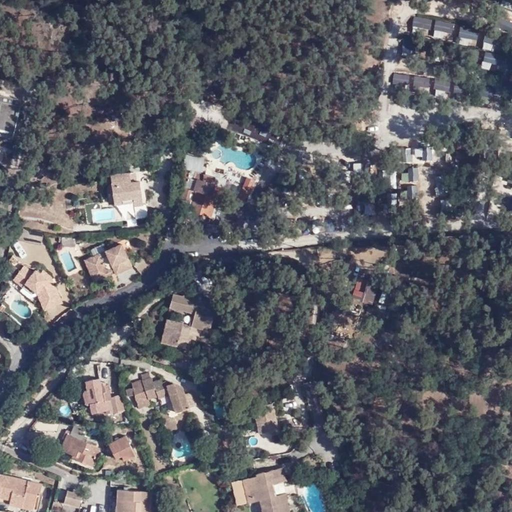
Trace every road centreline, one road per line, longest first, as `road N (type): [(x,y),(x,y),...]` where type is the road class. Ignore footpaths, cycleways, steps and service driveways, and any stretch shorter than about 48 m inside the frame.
road 1 (unknown): [(391,67),(466,68),(487,84),(469,223)]
road 2 (residential): [(165,267),(54,326),(0,396)]
road 3 (unknown): [(303,240),(321,431),(315,446)]
road 4 (unknown): [(0,236),(32,109),(24,85),(0,76)]
road 5 (unknown): [(378,233),(391,67)]
road 6 (unknown): [(391,67),(409,17),(511,22)]
